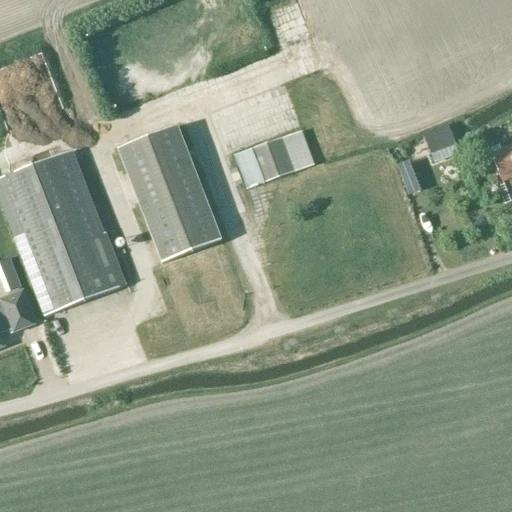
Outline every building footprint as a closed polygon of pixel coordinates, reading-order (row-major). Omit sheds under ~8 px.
[(419,132),(426,158),(452,151),(445,125),(419,132)] [(182,131),(207,203),(223,197),(199,126),(182,131)] [(182,131),(123,151),(162,267),(222,247),(182,131)] [(246,192),(314,168),(302,135),(234,159),(246,192)] [(511,147),(491,156),(502,185),(511,181),(511,147)] [(76,152),(0,177),(0,189),(43,316),(125,288),(107,235),(105,236),(76,152)]
